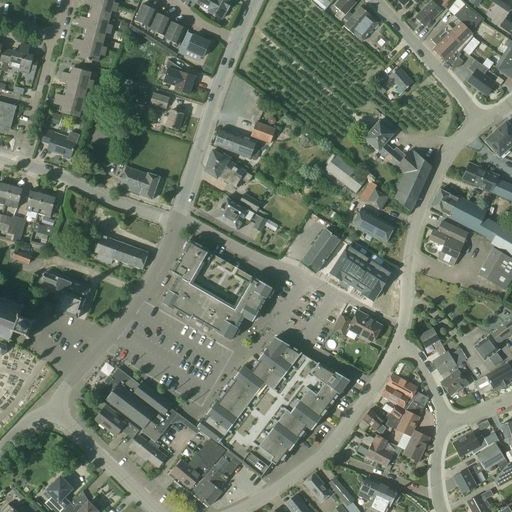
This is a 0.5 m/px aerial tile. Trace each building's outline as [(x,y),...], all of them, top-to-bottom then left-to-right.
[(114,0),(85,0),(84,5),(93,7),(90,19),(81,17),(79,27),(87,29),(84,41),(75,39),(73,49),(81,51),(80,57),(85,59),(84,63),(92,65),(93,61),(98,62),(100,55),(105,57),(107,48),(102,46),(106,33),(110,35),(113,26),(108,24),(112,11),(119,13),(120,10),(117,9),(119,4),(114,2),(114,0)] [(208,12),(212,6),(214,2),(209,0),(189,0),(200,6),(199,9),(208,14),(208,12)] [(209,0),(214,2),(212,6),(208,12),(222,19),(226,13),(227,10),(228,10),(228,9),(230,9),(232,6),(231,4),(232,2),(227,0),(209,0)] [(312,0),(311,1),(324,12),(334,0),(312,0)] [(348,22),(353,15),(349,12),(356,3),(353,0),(339,0),(335,6),(340,11),(335,16),(341,21),(344,18),(348,22)] [(456,0),(439,0),(438,2),(444,7),(448,10),(456,0)] [(511,3),(506,0),(490,0),(508,12),(511,6),(511,3)] [(428,5),(416,17),(425,27),(437,16),(436,14),(442,9),(444,7),(438,2),(431,8),(428,5)] [(143,24),(150,8),(142,4),(135,21),(143,24)] [(483,19),(465,5),(454,16),(461,22),(450,33),(445,28),(432,40),(437,46),(434,50),(445,61),(447,60),(453,65),(454,64),(460,58),(462,55),(460,54),(474,37),(472,35),(473,35),(471,33),(483,19)] [(361,7),(353,15),(348,22),(344,26),(362,42),(379,23),(371,16),(372,16),(361,7)] [(150,28),(149,29),(150,30),(158,11),(150,8),(143,24),(150,28)] [(157,33),(165,17),(157,13),(158,11),(150,30),(157,33)] [(511,14),(510,14),(501,28),(511,35),(511,14)] [(164,36),(165,37),(171,22),(172,20),(165,17),(157,33),(164,36)] [(122,21),(119,28),(126,31),(129,23),(122,21)] [(164,38),(171,42),(179,25),(171,22),(165,37),(164,38)] [(171,42),(179,45),(187,29),(179,25),(171,42)] [(210,43),(187,33),(182,45),(188,48),(187,50),(203,57),(210,43)] [(508,47),(501,57),(511,64),(511,41),(508,39),(504,45),(508,47)] [(8,49),(4,62),(10,64),(9,67),(14,68),(14,70),(19,72),(26,45),(21,43),(19,52),(8,49)] [(26,45),(19,72),(23,73),(24,71),(29,72),(35,73),(39,60),(33,58),(33,56),(28,55),(30,46),(26,45)] [(170,50),(168,53),(176,58),(178,55),(170,50)] [(511,64),(501,57),(495,67),(511,78),(511,64)] [(464,61),(460,58),(454,64),(458,68),(464,61)] [(163,83),(176,87),(175,90),(190,95),(195,77),(181,72),(182,69),(168,60),(166,67),(169,68),(163,83)] [(488,70),(475,60),(468,69),(474,73),(468,82),(487,96),(496,84),(484,75),(488,70)] [(486,60),(482,65),(488,70),(492,65),(486,60)] [(414,83),(400,67),(389,76),(390,78),(386,82),(391,88),(396,83),(404,92),(414,83)] [(91,73),(73,68),(71,74),(63,72),(60,82),(69,84),(65,96),(57,94),(54,104),(63,106),(61,112),(79,117),(81,111),(86,112),(88,103),(84,102),(87,89),(92,90),(94,81),(89,80),(91,73)] [(490,70),(487,75),(496,80),(498,75),(490,70)] [(0,80),(0,87),(5,89),(8,80),(1,78),(0,80)] [(383,94),(386,91),(379,84),(376,88),(383,94)] [(14,92),(24,95),(26,89),(17,86),(14,92)] [(170,98),(153,93),(150,104),(166,109),(170,98)] [(17,106),(0,101),(0,125),(11,129),(17,106)] [(183,115),(171,111),(169,118),(157,114),(154,122),(166,126),(166,127),(178,131),(183,115)] [(49,114),(47,121),(59,125),(61,119),(49,114)] [(276,129),(257,122),(251,136),(271,143),(276,129)] [(394,135),(379,122),(365,139),(405,173),(394,198),(411,212),(432,167),(415,153),(414,154),(411,151),(406,157),(397,149),(394,152),(386,145),(394,135)] [(511,128),(506,122),(485,141),(500,157),(508,149),(511,153),(511,128)] [(41,142),(50,145),(48,150),(64,155),(63,157),(69,159),(70,157),(75,144),(76,144),(79,135),(71,132),(69,138),(54,133),(54,132),(46,129),(41,142)] [(257,142),(221,129),(215,145),(251,158),(257,142)] [(217,178),(219,176),(230,158),(225,155),(226,154),(222,151),(220,154),(213,150),(206,171),(217,178)] [(367,178),(336,154),(325,169),(356,193),(367,178)] [(229,161),(219,176),(238,188),(243,181),(248,184),(253,176),(229,161)] [(500,176),(470,163),(463,179),(493,193),(494,193),(511,200),(511,185),(499,180),(500,176)] [(148,174),(127,167),(119,187),(141,195),(140,196),(152,200),(160,178),(148,173),(148,174)] [(263,179),(260,183),(271,190),(274,186),(263,179)] [(381,210),(382,210),(391,195),(376,187),(377,186),(370,181),(360,197),(366,202),(381,210)] [(0,204),(5,206),(11,187),(0,183),(0,204)] [(22,190),(11,187),(5,206),(17,209),(22,190)] [(440,190),(432,207),(450,215),(449,217),(475,231),(487,237),(486,239),(492,242),(491,243),(511,255),(511,232),(501,226),(500,228),(483,219),(487,211),(457,196),(456,198),(440,190)] [(38,214),(43,195),(31,192),(26,211),(38,214)] [(262,203),(245,193),(239,203),(256,213),(257,212),(266,218),(268,215),(263,212),(258,209),(262,203)] [(43,195),(38,214),(50,217),(55,199),(43,195)] [(250,210),(227,197),(215,218),(238,230),(245,218),(255,224),(253,228),(261,232),(265,226),(275,232),(279,226),(265,218),(265,219),(249,210),(250,210)] [(362,209),(353,226),(386,243),(395,226),(362,209)] [(331,210),(328,215),(335,220),(338,215),(331,210)] [(13,234),(14,235),(19,218),(13,216),(13,218),(3,215),(1,223),(0,225),(0,231),(8,233),(13,234)] [(25,219),(19,218),(14,235),(14,236),(12,236),(11,240),(11,241),(20,243),(21,237),(26,221),(25,221),(25,219)] [(434,230),(430,239),(444,246),(438,259),(453,267),(464,244),(463,244),(468,233),(442,221),(437,232),(434,230)] [(46,227),(35,224),(33,232),(37,233),(36,236),(47,239),(48,236),(52,237),(55,227),(46,225),(46,227)] [(326,258),(344,234),(333,227),(330,232),(325,229),(300,263),(315,273),(326,258)] [(149,252),(101,235),(95,253),(94,257),(108,263),(110,258),(143,270),(149,252)] [(178,276),(162,303),(173,310),(190,320),(191,318),(216,332),(230,341),(238,328),(250,307),(258,312),(259,311),(266,299),(272,288),(259,281),(252,277),(208,252),(209,251),(188,239),(185,244),(187,245),(183,252),(172,272),(178,276)] [(45,245),(31,241),(30,247),(43,250),(45,245)] [(349,244),(333,269),(344,276),(345,275),(365,288),(364,289),(376,297),(392,271),(349,244)] [(511,279),(511,258),(493,248),(478,275),(505,291),(511,279)] [(32,256),(15,250),(12,258),(29,264),(32,256)] [(0,337),(2,338),(0,342),(0,354),(2,355),(7,351),(6,345),(6,344),(7,340),(10,341),(10,340),(11,340),(10,339),(13,330),(26,335),(28,338),(29,338),(28,335),(33,322),(36,321),(35,319),(32,321),(18,316),(23,307),(24,307),(23,306),(25,299),(57,311),(78,319),(85,299),(87,300),(91,289),(72,283),(45,272),(42,281),(57,286),(56,290),(63,292),(58,306),(20,291),(16,303),(0,297),(0,337)] [(376,320),(358,311),(352,321),(341,315),(334,329),(338,331),(346,335),(350,327),(359,332),(358,334),(373,342),(382,326),(375,322),(376,320)] [(511,317),(490,333),(497,342),(511,333),(511,317)] [(441,375),(455,366),(457,366),(450,355),(449,351),(447,352),(433,328),(420,335),(427,347),(433,344),(440,357),(433,361),(441,375)] [(334,329),(330,337),(334,340),(338,331),(334,329)] [(499,349),(489,334),(473,346),(483,360),(488,357),(494,365),(501,360),(495,352),(499,349)] [(203,419),(197,426),(262,478),(274,463),(278,466),(290,451),(300,438),(299,438),(301,436),(302,438),(306,433),(304,432),(308,427),(312,430),(317,424),(318,425),(322,420),(321,419),(322,417),(339,394),(340,393),(342,394),(346,389),(344,388),(350,380),(319,362),(318,363),(301,354),(302,353),(275,337),(268,347),(258,360),(250,371),(243,366),(233,379),(234,379),(216,402),(216,401),(206,414),(206,415),(203,419)] [(457,366),(461,363),(468,360),(461,348),(450,355),(457,366)] [(511,376),(511,371),(507,362),(473,382),(480,395),(511,376)] [(461,363),(457,366),(455,366),(458,370),(452,375),(441,384),(450,397),(468,383),(463,377),(469,373),(461,363)] [(444,381),(452,375),(458,370),(455,366),(441,375),(444,381)] [(140,385),(119,368),(111,378),(110,377),(105,382),(107,383),(99,393),(107,399),(106,399),(143,428),(141,431),(156,442),(161,435),(162,435),(175,417),(179,420),(182,417),(199,431),(200,430),(178,413),(170,408),(172,405),(142,382),(140,385)] [(409,397),(408,397),(411,398),(416,387),(392,374),(386,385),(409,397)] [(399,420),(413,400),(408,397),(409,397),(386,385),(381,395),(397,404),(390,413),(399,420)] [(420,392),(417,401),(428,406),(431,397),(420,392)] [(399,420),(393,428),(413,438),(405,453),(418,460),(430,438),(414,429),(420,417),(419,416),(424,407),(413,400),(399,420)] [(126,424),(105,408),(95,421),(116,437),(126,424)] [(384,419),(371,409),(363,419),(381,434),(386,427),(381,423),(384,419)] [(392,428),(393,428),(399,420),(390,413),(389,413),(385,418),(388,421),(386,425),(391,429),(392,428)] [(487,420),(481,424),(483,429),(490,425),(487,420)] [(505,453),(510,462),(511,461),(511,463),(511,420),(500,425),(506,440),(507,440),(511,450),(505,453)] [(129,434),(135,426),(129,422),(123,431),(128,435),(129,434)] [(129,434),(128,435),(133,439),(140,430),(135,426),(129,434)] [(473,432),(453,443),(461,457),(472,451),(474,455),(489,445),(488,445),(498,439),(495,433),(485,438),(483,435),(476,438),(473,432)] [(149,443),(140,436),(130,448),(140,456),(141,455),(158,468),(167,458),(157,450),(160,447),(152,440),(149,443)] [(373,459),(376,461),(387,442),(380,438),(376,436),(374,438),(371,436),(370,436),(367,437),(365,436),(361,442),(366,445),(370,447),(366,456),(366,459),(370,461),(373,459)] [(223,456),(227,451),(223,448),(210,439),(197,454),(188,465),(182,461),(172,474),(177,478),(175,481),(186,490),(187,489),(192,493),(222,456),(223,456)] [(387,442),(376,461),(386,466),(393,455),(397,457),(402,449),(387,442)] [(468,469),(454,476),(463,493),(482,483),(477,474),(484,470),(485,471),(497,464),(505,459),(496,443),(476,455),(480,463),(468,470),(468,469)] [(228,452),(227,451),(223,456),(222,456),(192,493),(192,494),(194,492),(211,505),(223,491),(219,489),(241,463),(227,452),(228,452)] [(511,465),(510,462),(508,463),(501,471),(508,482),(511,479),(511,465)] [(333,493),(316,473),(304,482),(321,503),(333,493)] [(60,511),(64,509),(70,502),(64,496),(72,489),(61,477),(43,494),(48,499),(44,503),(52,511),(53,509),(55,511),(60,511)] [(339,499),(348,511),(359,511),(352,503),(355,500),(335,477),(328,484),(340,498),(339,499)] [(371,502),(371,501),(376,503),(384,485),(368,477),(358,496),(371,502)] [(376,503),(371,501),(371,502),(365,511),(386,511),(391,503),(396,505),(400,495),(396,493),(397,491),(384,485),(376,503)] [(494,495),(491,490),(481,495),(480,495),(468,502),(473,511),(488,511),(487,509),(489,508),(490,505),(487,501),(485,500),(483,501),(482,498),(486,496),(487,499),(494,495)] [(298,494),(286,503),(292,511),(318,511),(314,508),(311,510),(298,494)] [(75,507),(70,502),(64,509),(65,510),(64,511),(65,511),(96,511),(98,511),(88,502),(85,506),(83,504),(77,505),(75,507)] [(36,511),(38,510),(31,503),(25,509),(27,511),(36,511)]
